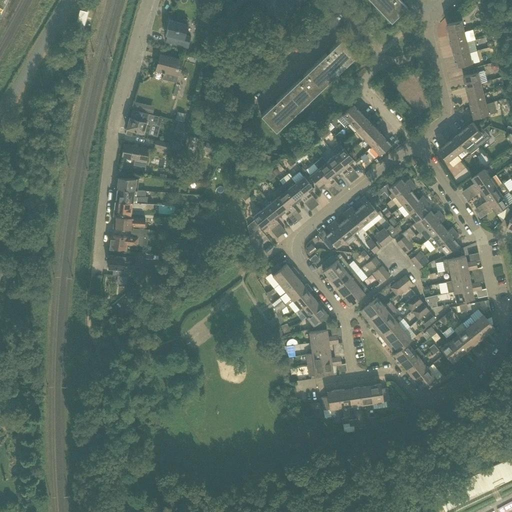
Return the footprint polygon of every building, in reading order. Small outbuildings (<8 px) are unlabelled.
[(407,6),(400,0),(370,0),(391,21),(407,6)] [(80,10),(77,22),(84,24),(87,12),(80,10)] [(167,35),(166,42),(187,47),(190,36),(185,35),(187,24),(169,20),(165,35),(167,35)] [(462,20),(450,23),(447,24),(450,34),(465,30),(462,20)] [(468,41),(465,30),(450,34),(452,44),(468,41)] [(314,64),(329,80),(356,54),(341,38),(329,50),(328,49),(325,52),(326,53),(314,64)] [(474,39),(468,41),(452,44),(455,55),(470,52),(477,50),(474,39)] [(469,64),(473,62),(470,52),(455,55),(458,66),(469,64)] [(176,82),(178,76),(179,76),(183,60),(160,54),(156,70),(163,72),(162,78),(176,82)] [(288,89),(303,105),(329,80),(314,64),(303,75),(302,74),(299,77),(300,78),(288,89)] [(479,72),(464,75),(467,86),(481,82),(488,81),(486,72),(484,71),(479,72)] [(181,83),(176,82),(173,95),(172,99),(176,100),(181,83)] [(467,86),(469,97),(484,93),(481,82),(467,86)] [(303,105),(288,89),(276,100),(275,99),(272,102),(273,103),(261,115),(276,130),(303,105)] [(487,103),(484,93),(469,97),(472,107),(487,103)] [(475,118),(489,114),(497,112),(494,102),(487,103),(472,107),(475,118)] [(345,126),(349,123),(361,112),(353,104),(342,115),(338,119),(345,126)] [(130,117),(128,122),(126,123),(126,125),(127,127),(126,128),(148,134),(150,129),(152,122),(157,124),(159,116),(134,110),(132,117),(130,117)] [(178,112),(175,119),(183,122),(186,114),(178,112)] [(357,131),(368,120),(361,112),(349,123),(357,131)] [(364,138),(376,128),(368,120),(357,131),(364,138)] [(480,131),(473,122),(464,129),(479,147),(491,138),(483,128),(480,131)] [(372,146),(383,136),(376,128),(364,138),(372,146)] [(326,138),(332,133),(328,129),(322,134),(326,138)] [(471,154),(479,147),(464,129),(456,136),(466,147),(471,154)] [(156,140),(155,147),(182,154),(187,135),(183,134),(180,142),(179,145),(175,144),(159,141),(156,140)] [(391,144),(383,136),(372,146),(366,151),(376,162),(384,154),(381,152),(391,144)] [(457,154),(466,147),(456,136),(447,143),(451,148),(457,154)] [(451,148),(447,143),(439,149),(449,161),(457,154),(451,148)] [(124,144),(122,157),(135,159),(134,164),(146,166),(146,165),(149,148),(124,144)] [(353,168),(349,163),(354,160),(344,147),(335,155),(349,171),(353,168)] [(299,161),(306,154),(302,149),(294,155),(299,161)] [(336,173),(341,170),(344,175),(349,171),(335,155),(326,161),(336,173)] [(332,185),(336,182),(332,177),(336,173),(326,161),(326,162),(322,156),(314,163),(318,168),(332,185)] [(291,166),(296,162),(292,157),(287,161),(291,166)] [(462,180),(471,173),(461,160),(452,167),(462,180)] [(324,184),(328,188),(332,185),(318,168),(314,163),(306,169),(310,175),(319,187),(324,184)] [(475,175),(472,178),(475,182),(470,186),(473,190),(491,178),(485,169),(479,173),(475,175)] [(265,175),(267,177),(270,181),(275,176),(273,173),(270,170),(265,175)] [(303,175),(303,176),(299,172),(291,178),(309,199),(313,196),(309,191),(313,187),(303,175)] [(476,195),(481,191),(485,196),(503,183),(496,174),(491,178),(473,190),(476,195)] [(136,178),(119,177),(117,188),(135,189),(136,178)] [(283,185),(297,201),(300,198),(304,203),(309,199),(291,178),(283,185)] [(404,182),(401,178),(388,187),(392,192),(389,195),(392,199),(396,196),(413,183),(409,178),(404,182)] [(485,196),(487,200),(483,203),(486,208),(503,196),(510,191),(504,182),(503,183),(485,196)] [(411,191),(416,187),(413,183),(396,196),(392,199),(399,207),(402,205),(414,195),(411,191)] [(275,191),(278,196),(292,213),(296,209),(292,205),(297,201),(283,185),(275,191)] [(147,203),(147,196),(145,196),(146,191),(135,190),(135,189),(117,188),(116,200),(147,203)] [(422,195),(418,199),(414,195),(402,205),(409,213),(426,199),(422,195)] [(278,196),(270,203),(280,215),(284,212),(288,216),(292,213),(278,196)] [(378,212),(364,196),(360,199),(364,204),(360,207),(370,219),(378,212)] [(489,212),(494,209),(503,221),(511,209),(508,206),(509,205),(503,196),(486,208),(489,212)] [(429,204),(426,199),(409,213),(416,221),(418,219),(418,220),(428,211),(425,207),(429,204)] [(130,209),(153,211),(153,203),(147,203),(116,200),(114,214),(130,216),(130,209)] [(262,209),(275,226),(279,223),(275,218),(280,215),(270,203),(262,209)] [(360,207),(355,211),(352,206),(348,209),(361,226),(370,219),(360,207)] [(260,226),(262,229),(267,225),(271,230),(275,226),(262,209),(253,217),(254,219),(260,226)] [(343,213),(347,218),(343,221),(353,233),(361,226),(348,209),(343,213)] [(425,228),(442,214),(438,210),(434,214),(430,209),(428,211),(418,220),(425,228)] [(114,227),(131,228),(132,228),(132,224),(145,224),(145,221),(154,222),(154,218),(152,218),(152,217),(145,217),(130,216),(114,214),(114,215),(114,220),(113,222),(113,224),(114,226),(114,227)] [(444,226),(440,222),(445,219),(442,214),(425,228),(420,232),(427,240),(428,239),(432,236),(431,236),(444,226)] [(250,235),(260,226),(254,219),(247,226),(250,235)] [(343,221),(339,225),(335,220),(331,223),(345,240),(344,240),(348,245),(356,238),(353,233),(343,221)] [(336,247),(344,240),(345,240),(331,223),(326,227),(330,231),(326,235),(327,237),(322,240),(328,248),(332,248),(334,246),(336,247)] [(392,238),(392,237),(398,232),(392,225),(386,229),(384,228),(380,232),(388,242),(392,238)] [(455,231),(452,227),(447,231),(444,226),(431,236),(432,236),(428,239),(435,247),(438,245),(438,244),(455,231)] [(406,234),(410,239),(416,235),(409,227),(401,233),(404,236),(406,234)] [(459,235),(455,231),(438,244),(438,245),(445,253),(446,254),(458,249),(460,247),(454,239),(459,235)] [(374,236),(382,246),(388,242),(380,232),(374,236)] [(126,236),(113,235),(112,235),(110,247),(125,249),(125,244),(136,245),(147,246),(148,235),(137,234),(137,235),(137,237),(127,236),(126,236)] [(404,236),(397,242),(401,248),(411,240),(410,239),(406,234),(404,236)] [(374,253),(379,249),(371,239),(366,243),(374,253)] [(401,248),(405,252),(414,244),(411,240),(401,248)] [(305,250),(311,255),(317,249),(312,243),(305,250)] [(445,270),(449,269),(449,270),(477,265),(476,260),(466,262),(465,255),(459,256),(457,250),(458,250),(458,249),(446,254),(447,255),(448,259),(444,260),(442,262),(445,270)] [(367,260),(370,257),(364,250),(361,253),(367,260)] [(420,251),(410,259),(414,264),(424,256),(420,251)] [(340,253),(338,255),(335,257),(333,255),(323,263),(327,267),(323,271),(327,276),(325,278),(327,281),(330,279),(344,268),(348,264),(344,258),(340,253)] [(135,258),(109,255),(109,261),(107,262),(107,265),(108,266),(108,268),(113,269),(112,275),(126,276),(140,277),(140,271),(134,270),(135,258)] [(414,264),(418,269),(428,261),(424,256),(414,264)] [(379,262),(375,257),(365,265),(369,270),(379,262)] [(348,263),(362,280),(366,276),(352,259),(348,263)] [(278,262),(268,270),(280,284),(296,270),(293,266),(290,269),(286,263),(282,267),(278,262)] [(386,270),(382,265),(372,273),(376,278),(386,270)] [(451,281),(469,277),(468,270),(477,268),(477,265),(449,270),(451,281)] [(330,279),(337,287),(351,276),(344,268),(330,279)] [(286,292),(300,281),(296,275),(299,273),(296,270),(280,284),(286,292)] [(390,275),(386,270),(376,278),(380,283),(390,275)] [(405,275),(401,279),(408,289),(413,285),(405,275)] [(344,296),(358,285),(351,276),(337,287),(344,296)] [(470,283),(469,277),(451,281),(446,281),(439,283),(441,293),(453,291),(481,286),(480,281),(470,283)] [(408,289),(401,279),(396,283),(404,293),(408,289)] [(286,292),(290,297),(284,303),(282,300),(274,307),(276,312),(282,310),(282,309),(293,300),(310,287),(307,283),(304,286),(300,281),(286,292)] [(351,304),(365,293),(358,285),(344,296),(351,304)] [(456,302),(474,298),(472,291),(482,289),(481,286),(453,291),(456,302)] [(312,290),(310,287),(293,300),(300,308),(314,297),(309,292),(312,290)] [(422,302),(415,293),(409,298),(416,307),(422,302)] [(307,317),(323,304),(320,300),(318,302),(314,297),(300,308),(307,317)] [(384,306),(377,297),(363,308),(370,317),(384,306)] [(389,302),(384,306),(370,317),(377,325),(391,314),(396,310),(389,302)] [(422,302),(416,307),(423,316),(429,310),(422,302)] [(314,326),(327,314),(323,309),(326,307),(323,304),(307,317),(314,326)] [(485,335),(494,328),(479,308),(470,316),(474,320),(485,335)] [(400,315),(395,319),(391,314),(377,325),(384,333),(397,322),(398,322),(402,318),(400,315)] [(436,319),(434,316),(429,320),(424,324),(426,327),(436,319)] [(462,323),(477,341),(485,335),(474,320),(470,316),(462,323)] [(390,342),(404,330),(398,322),(397,322),(384,333),(390,342)] [(454,331),(469,348),(477,341),(462,323),(454,329),(454,330),(454,331)] [(449,326),(441,332),(444,336),(452,329),(449,326)] [(404,330),(390,342),(387,344),(394,352),(407,342),(408,342),(415,336),(408,327),(404,331),(404,330)] [(338,339),(337,335),(328,336),(327,329),(309,332),(310,342),(338,339)] [(449,340),(460,355),(469,348),(454,331),(446,337),(449,340)] [(329,344),(338,342),(338,339),(310,342),(312,353),(330,351),(329,344)] [(440,347),(452,362),(460,355),(449,340),(440,347)] [(414,350),(408,342),(407,342),(394,352),(393,353),(400,362),(414,350)] [(418,347),(414,350),(400,362),(407,370),(421,359),(425,356),(418,347)] [(308,364),(341,360),(340,356),(331,357),(330,351),(312,353),(306,354),(308,364)] [(427,367),(421,359),(407,370),(411,375),(408,378),(410,380),(427,367)] [(311,376),(323,374),(333,372),(332,365),(341,364),(341,360),(308,364),(309,376),(311,376)] [(433,364),(428,368),(427,367),(410,380),(414,384),(416,382),(421,387),(425,384),(429,389),(439,380),(437,379),(442,375),(433,364)] [(365,382),(365,385),(359,386),(361,404),(372,402),(369,381),(365,382)] [(372,402),(373,409),(387,406),(386,400),(389,400),(387,387),(381,388),(381,383),(374,384),(373,381),(369,381),(372,402)] [(344,385),(344,389),(337,390),(340,407),(351,406),(348,384),(344,385)] [(359,386),(352,387),(352,384),(348,384),(351,406),(361,404),(359,386)] [(331,390),(330,387),(326,388),(327,396),(321,397),(323,410),(330,409),(331,417),(341,415),(340,407),(337,390),(331,390)] [(511,457),(439,492),(446,506),(511,474),(511,457)] [(446,487),(442,480),(435,484),(438,491),(446,487)] [(511,511),(511,500),(487,511),(511,511)]
